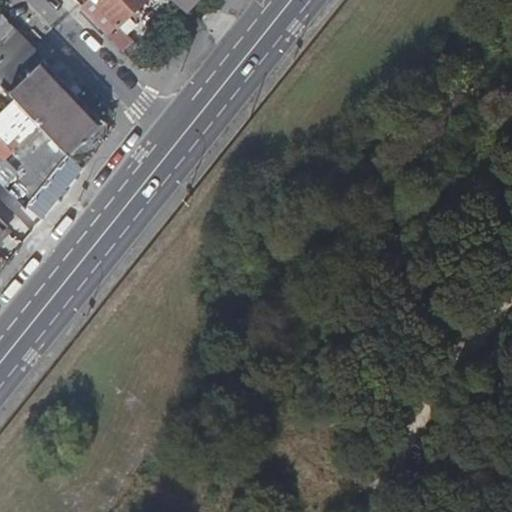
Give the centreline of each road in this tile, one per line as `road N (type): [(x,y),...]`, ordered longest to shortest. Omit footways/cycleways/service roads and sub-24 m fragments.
road 1 (primary): [(0,362),(174,144)]
road 2 (residential): [(174,144),(37,0)]
road 3 (primary): [(174,144),(289,0)]
